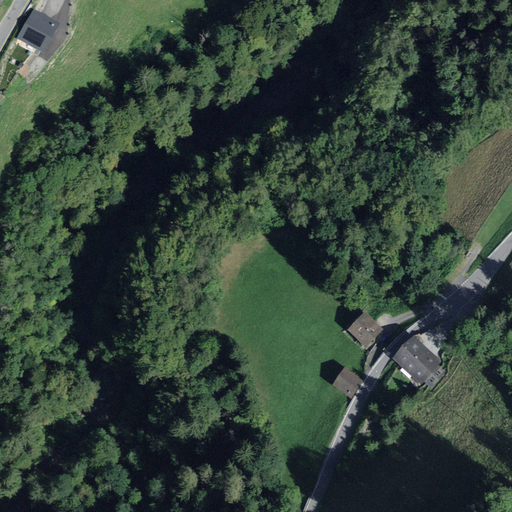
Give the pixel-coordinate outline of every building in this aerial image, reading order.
[(60,26),(33,11),(17,41),(44,55),(60,26)] [(482,251),(476,246),(469,255),(476,260),(482,251)] [(367,347),(382,331),(366,317),(351,333),(367,347)] [(440,362),(415,340),(396,361),(421,383),(440,362)] [(362,382),(346,371),(335,387),(351,398),(362,382)]
